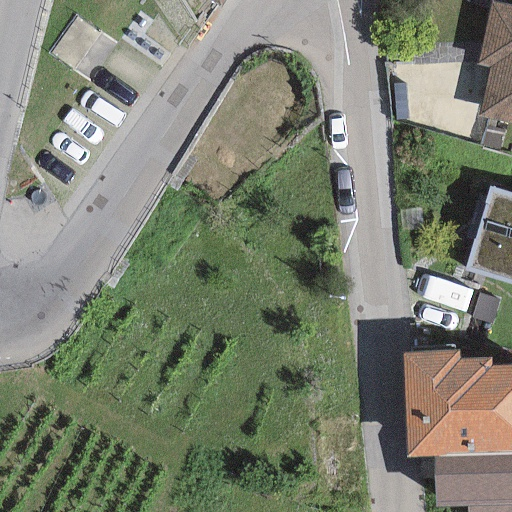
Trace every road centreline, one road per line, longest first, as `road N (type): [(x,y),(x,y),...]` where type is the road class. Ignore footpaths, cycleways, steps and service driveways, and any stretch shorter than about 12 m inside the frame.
road 1 (residential): [(337,0),(401,483),(397,511)]
road 2 (residential): [(0,311),(52,294),(77,269),(258,0)]
